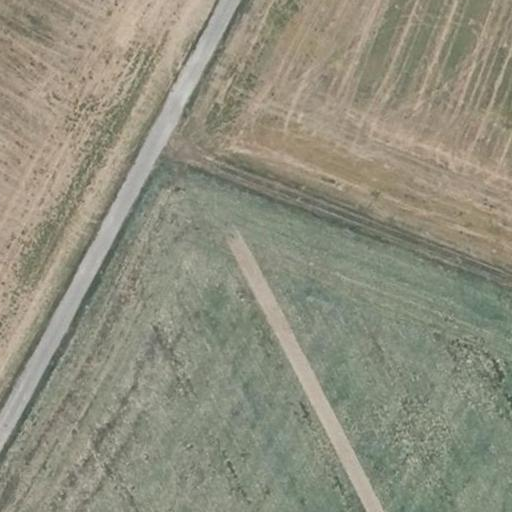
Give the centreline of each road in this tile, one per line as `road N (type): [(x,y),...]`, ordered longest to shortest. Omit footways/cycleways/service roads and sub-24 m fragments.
road 1 (track): [(221,0),(0,392)]
road 2 (track): [(139,141),(511,278)]
